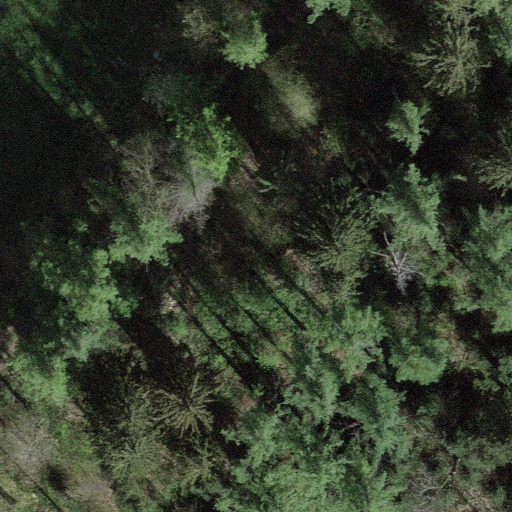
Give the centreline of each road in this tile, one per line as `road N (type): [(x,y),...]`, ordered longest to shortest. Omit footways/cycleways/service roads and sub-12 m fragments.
road 1 (track): [(0,363),(136,164),(228,52),(314,0)]
road 2 (track): [(0,12),(114,106)]
